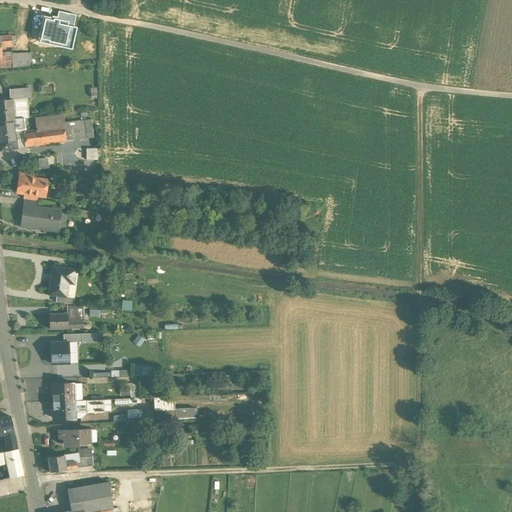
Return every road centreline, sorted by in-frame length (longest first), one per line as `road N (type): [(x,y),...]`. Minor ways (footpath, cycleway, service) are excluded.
road 1 (track): [(32,482),(419,465),(420,86)]
road 2 (track): [(107,18),(420,86),(511,96)]
road 3 (unclassified): [(38,511),(0,321)]
